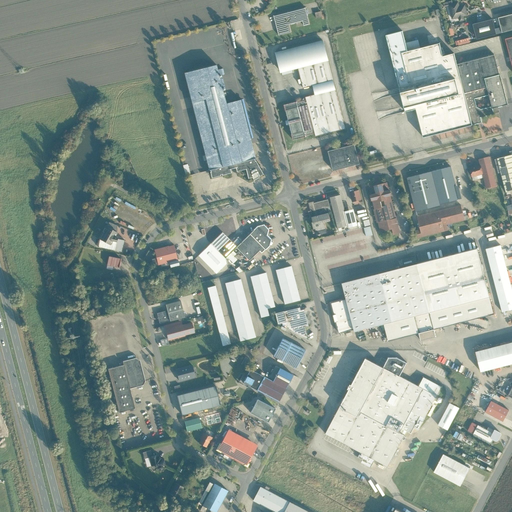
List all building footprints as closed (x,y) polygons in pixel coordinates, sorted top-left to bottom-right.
[(452,1),(442,3),(444,8),(448,7),(452,21),(458,19),(458,22),(466,21),(464,17),(468,16),(465,5),(460,6),(459,2),(452,3),(452,1)] [(274,16),(279,35),(291,32),(289,25),(303,21),(304,26),(310,25),(305,8),(274,16)] [(511,14),(498,18),(502,33),(511,30),(511,14)] [(493,19),(474,24),(477,38),(496,34),(493,19)] [(439,45),(406,53),(401,32),(384,36),(399,95),(397,96),(402,114),(415,110),(422,140),(480,125),(478,119),(494,115),(493,111),(508,108),(493,56),(456,65),(453,55),(442,58),(439,45)] [(323,41),(275,52),(281,74),(298,70),(304,89),(313,86),(315,95),(306,98),(306,100),(285,105),(293,141),(306,138),(306,137),(315,134),(316,137),(346,130),(323,41)] [(225,105),(215,66),(183,74),(211,180),(230,175),(229,171),(235,170),(236,173),(245,171),(248,180),(253,179),(254,182),(263,176),(253,160),(256,160),(240,101),(225,105)] [(355,146),(328,153),(333,173),(360,166),(355,146)] [(510,154),(497,157),(506,192),(511,190),(511,150),(510,151),(510,154)] [(480,164),(467,167),(469,177),(482,174),(486,188),(497,185),(488,156),(478,158),(480,164)] [(460,200),(451,167),(408,178),(416,211),(460,200)] [(387,181),(369,186),(382,232),(393,229),(394,234),(401,232),(387,181)] [(359,190),(349,192),(351,202),(361,199),(359,190)] [(343,201),(341,194),(330,197),(338,229),(348,226),(349,228),(359,225),(354,208),(348,210),(346,200),(343,201)] [(314,200),(309,202),(311,209),(309,210),(316,234),(327,231),(325,222),(331,220),(328,211),(318,214),(316,209),(330,205),(329,199),(314,202),(314,200)] [(462,204),(418,215),(421,228),(416,229),(418,237),(449,229),(447,224),(466,219),(462,204)] [(98,246),(122,251),(125,239),(115,236),(118,231),(117,230),(118,225),(109,222),(108,225),(106,226),(97,244),(98,246)] [(222,232),(199,256),(217,273),(227,263),(225,257),(236,247),(249,260),(259,250),(262,252),(270,245),(271,239),(267,234),(268,228),(264,224),(257,226),(237,246),(222,232)] [(371,226),(364,228),(366,237),(373,235),(371,226)] [(180,265),(175,244),(155,249),(159,265),(170,262),(171,268),(180,265)] [(347,299),(331,303),(340,335),(385,324),(389,341),(421,333),(423,340),(436,337),(435,329),(495,313),(479,248),(343,283),(347,299)] [(119,268),(121,259),(109,256),(107,265),(119,268)] [(416,256),(399,261),(401,267),(417,263),(416,256)] [(240,273),(244,269),(241,265),(236,269),(240,273)] [(291,266),(276,270),(285,304),(300,300),(291,266)] [(266,272),(250,276),(260,310),(276,306),(266,272)] [(241,279),(226,283),(241,341),(256,337),(241,279)] [(216,286),(208,288),(223,345),(231,343),(216,286)] [(161,323),(186,316),(182,300),(166,304),(168,311),(158,313),(161,323)] [(300,307),(275,313),(278,325),(282,324),(308,339),(304,327),(309,326),(304,309),(301,310),(300,307)] [(169,340),(195,332),(192,321),(165,329),(169,340)] [(511,342),(475,351),(481,372),(511,363),(511,342)] [(297,368),(305,352),(290,344),(282,360),(297,368)] [(426,364),(430,357),(423,354),(420,361),(426,364)] [(124,365),(108,369),(119,412),(135,408),(131,389),(143,385),(145,380),(140,360),(136,358),(123,362),(124,365)] [(365,358),(324,435),(388,469),(406,436),(401,434),(403,430),(411,434),(420,416),(426,419),(437,397),(365,358)] [(180,382),(196,377),(192,365),(176,369),(180,382)] [(279,402),(293,375),(280,369),(273,382),(250,370),(243,383),(279,402)] [(217,383),(177,393),(182,413),(221,402),(217,383)] [(275,409),(257,399),(250,413),(268,422),(275,409)] [(510,410),(492,401),(486,413),(504,422),(510,410)] [(449,429),(460,407),(450,402),(439,425),(449,429)] [(187,432),(202,428),(199,418),(184,422),(187,432)] [(473,423),(468,431),(492,444),(494,440),(499,442),(503,434),(490,427),(488,430),(473,423)] [(228,430),(217,450),(246,466),(257,445),(228,430)] [(454,436),(462,439),(464,434),(456,430),(454,436)] [(209,444),(212,438),(203,433),(200,439),(201,439),(198,444),(206,447),(208,443),(209,444)] [(153,457),(151,451),(143,452),(145,459),(150,458),(152,467),(154,467),(159,469),(160,470),(160,471),(162,471),(163,471),(164,469),(164,468),(166,468),(164,458),(162,459),(158,455),(153,457)] [(471,469),(444,455),(435,473),(461,487),(471,469)] [(179,499),(185,488),(175,482),(169,493),(179,499)] [(217,511),(229,492),(210,482),(198,504),(203,507),(201,511),(202,511),(204,511),(206,508),(212,511),(210,511),(217,511)] [(312,511),(261,485),(260,485),(252,498),(273,509),(271,511),(312,511)]
